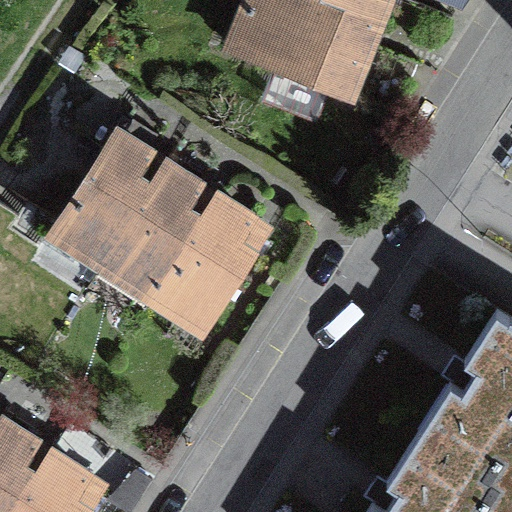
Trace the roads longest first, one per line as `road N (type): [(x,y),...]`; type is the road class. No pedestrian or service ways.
road 1 (residential): [(210,511),(511,36)]
road 2 (track): [(0,106),(70,0)]
